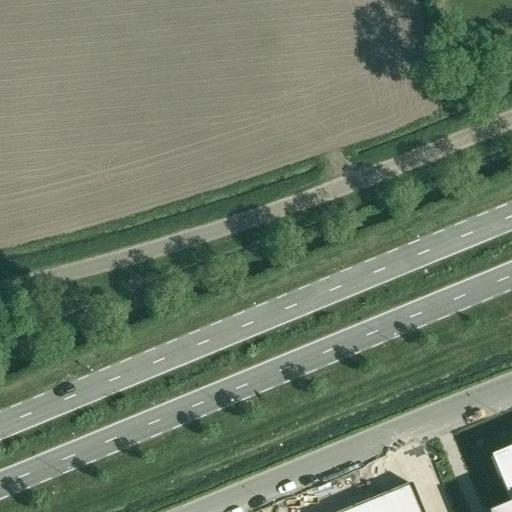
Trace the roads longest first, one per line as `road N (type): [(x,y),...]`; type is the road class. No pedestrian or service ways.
road 1 (primary): [(0,487),(511,279)]
road 2 (primary): [(511,221),(0,428)]
road 3 (unclassified): [(0,286),(333,192),(511,120)]
road 4 (unclassified): [(511,384),(201,511)]
